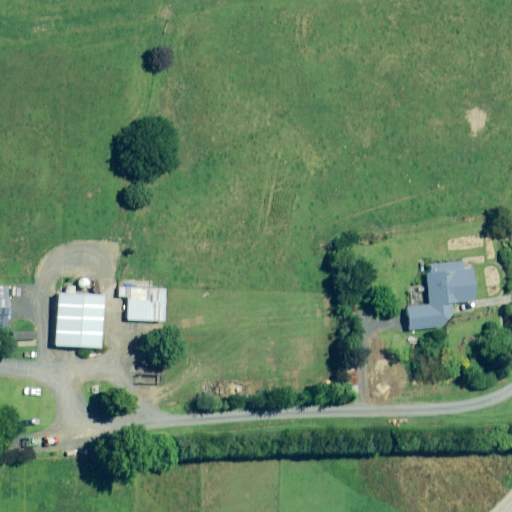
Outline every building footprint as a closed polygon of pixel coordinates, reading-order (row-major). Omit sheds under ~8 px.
[(330,268),(334,283),(357,276),(352,261),(330,268)] [(471,302),(466,262),(429,267),(430,274),(423,275),(427,306),(404,309),(407,332),(440,328),(450,316),(448,305),(471,302)] [(164,291),(117,289),(117,298),(126,298),(125,321),(163,322),(164,291)] [(99,349),(101,297),(56,295),(54,347),(99,349)] [(34,341),(34,332),(15,333),(16,342),(34,341)] [(356,369),(343,370),(347,394),(359,393),(356,369)]
